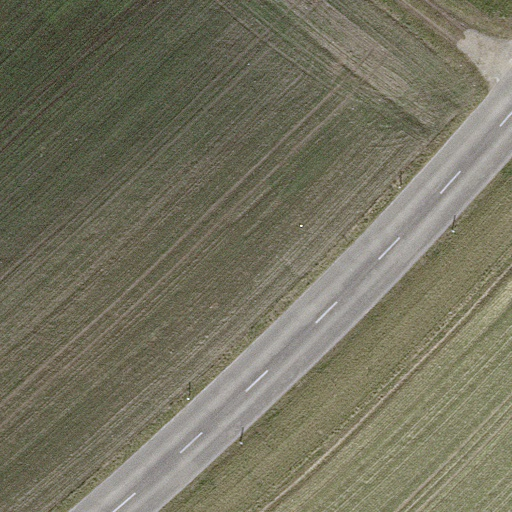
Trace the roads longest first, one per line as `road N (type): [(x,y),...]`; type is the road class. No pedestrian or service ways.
road 1 (tertiary): [(511,117),(186,458),(119,511)]
road 2 (track): [(405,0),(511,81)]
